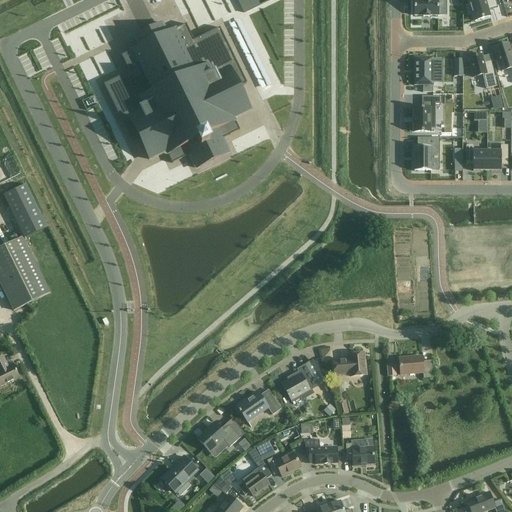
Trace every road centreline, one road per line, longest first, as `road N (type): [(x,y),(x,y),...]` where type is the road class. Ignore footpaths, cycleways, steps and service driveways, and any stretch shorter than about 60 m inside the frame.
road 1 (unclassified): [(129,469),(108,440),(120,312),(114,276),(8,51),(14,40),(98,0)]
road 2 (tertiary): [(129,469),(285,341),(334,326),(415,336),(499,308)]
road 3 (residential): [(395,40),(396,185),(511,192)]
road 4 (unknown): [(333,186),(325,171),(323,0)]
road 5 (residential): [(261,511),(325,480),(394,497),(435,492)]
